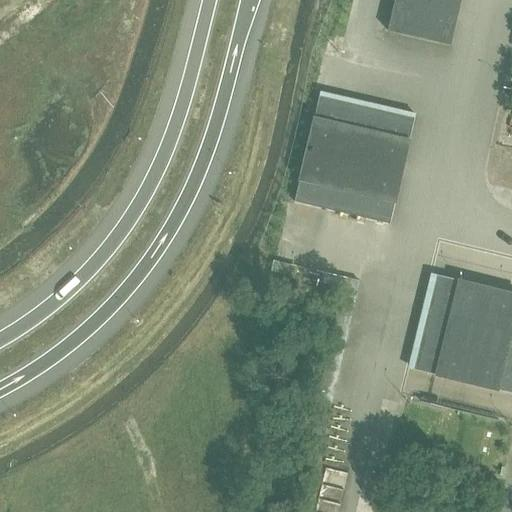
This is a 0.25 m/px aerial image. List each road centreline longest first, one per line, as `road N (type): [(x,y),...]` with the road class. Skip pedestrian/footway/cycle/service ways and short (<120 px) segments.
road 1 (motorway): [(0,388),(85,329),(152,255),(209,145),(247,0)]
road 2 (motorway): [(208,0),(175,125),(137,205),(71,286),(0,339)]
